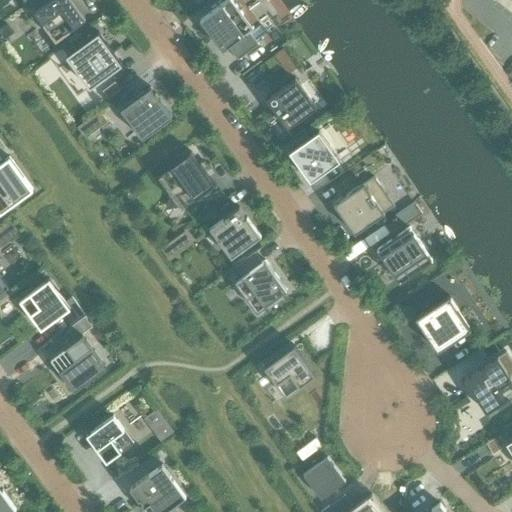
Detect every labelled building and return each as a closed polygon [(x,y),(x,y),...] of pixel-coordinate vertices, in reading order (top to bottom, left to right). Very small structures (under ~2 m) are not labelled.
[(50,0),(33,12),(55,41),(84,20),(68,0),(50,0)] [(226,0),(200,20),(223,50),(228,47),(238,60),(251,50),(241,37),(253,27),(232,0),(226,0)] [(0,33),(4,40),(13,33),(7,24),(0,29),(0,33)] [(66,56),(90,88),(123,64),(98,32),(66,56)] [(273,55),(264,62),(273,75),(283,68),(273,55)] [(270,105),(276,112),(287,128),(316,107),(295,78),(273,94),(271,95),(266,99),(270,105)] [(108,99),(108,98),(121,89),(115,81),(102,91),(108,99)] [(121,108),(143,138),(173,116),(151,86),(121,108)] [(97,130),(88,119),(77,127),(85,138),(97,130)] [(288,153),(309,182),(338,162),(317,132),(288,153)] [(186,205),(210,188),(215,184),(214,184),(206,172),(200,164),(191,151),(159,175),(169,189),(172,186),(186,205)] [(0,163),(0,212),(33,189),(9,157),(0,163)] [(363,182),(333,203),(354,234),(376,218),(383,213),(394,206),(373,175),(363,182)] [(210,227),(209,228),(231,257),(258,238),(261,236),(261,235),(247,216),(246,217),(243,213),(244,213),(239,206),(225,217),(223,219),(223,218),(210,227)] [(376,244),(404,230),(398,217),(370,231),(376,244)] [(19,233),(10,220),(1,227),(10,240),(19,233)] [(377,249),(399,282),(432,260),(410,227),(377,249)] [(190,241),(184,232),(173,240),(177,247),(178,247),(181,248),(181,247),(190,241)] [(229,287),(252,317),(282,295),(260,264),(229,287)] [(0,292),(9,286),(0,273),(0,292)] [(20,300),(41,329),(70,308),(49,279),(20,300)] [(449,296),(415,318),(437,351),(471,329),(449,296)] [(68,329),(75,338),(92,326),(84,316),(68,329)] [(281,354),(264,367),(270,375),(283,393),(286,397),(287,395),(300,386),(301,386),(316,375),(294,345),(292,347),(281,354)] [(91,347),(79,355),(75,358),(67,346),(63,349),(51,358),(54,362),(60,370),(68,382),(74,389),(94,375),(105,366),(91,347)] [(464,378),(485,412),(511,394),(511,379),(498,357),(464,378)] [(133,442),(113,415),(97,427),(86,435),(106,462),(111,458),(133,442)] [(155,429),(163,440),(174,432),(166,421),(155,429)] [(500,450),(493,439),(485,444),(491,455),(500,450)] [(303,472),(320,495),(343,478),(326,455),(303,472)] [(129,488),(138,500),(140,499),(142,502),(140,503),(146,511),(163,511),(185,496),(161,464),(129,488)] [(0,511),(9,511),(17,507),(3,489),(1,490),(0,488),(0,511)] [(377,511),(371,503),(360,511),(358,511),(345,511),(345,510),(345,511),(342,511),(377,511)] [(446,511),(440,503),(427,511),(446,511)]
